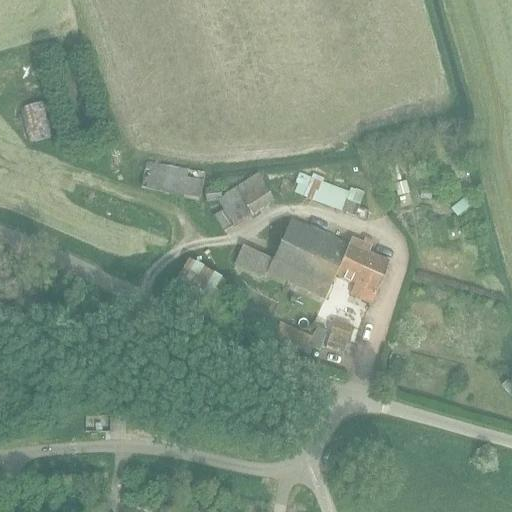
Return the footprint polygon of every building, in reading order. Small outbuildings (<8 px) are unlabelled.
[(44,101),(18,108),(27,143),(53,136),(44,101)] [(164,196),(198,202),(205,174),(146,162),(140,188),(164,193),(164,196)] [(223,210),(213,216),(222,232),(274,202),(257,173),(223,195),(224,196),(221,198),(219,187),(204,189),(205,203),(217,202),(223,210)] [(323,182),(324,178),(312,173),(311,178),(297,174),(290,194),(302,198),(355,216),(363,192),(350,187),(348,192),(323,182)] [(406,181),(394,184),(398,195),(409,192),(406,181)] [(450,208),(458,218),(477,203),(469,193),(450,208)] [(325,299),(335,276),(354,284),(349,294),(371,304),(389,263),(368,254),(373,242),(365,238),(362,243),(351,238),(348,245),(290,219),(278,246),(272,259),(242,246),(234,264),(265,278),(267,272),(325,299)] [(174,285),(211,307),(228,280),(190,258),(174,285)] [(246,314),(240,328),(259,336),(265,322),(246,314)] [(325,348),(343,354),(351,327),(333,321),(325,348)] [(272,338),(309,355),(313,348),(319,351),(325,336),(315,331),(312,338),(279,323),(272,338)] [(162,508),(160,511),(200,511),(202,507),(169,497),(166,509),(162,508)]
